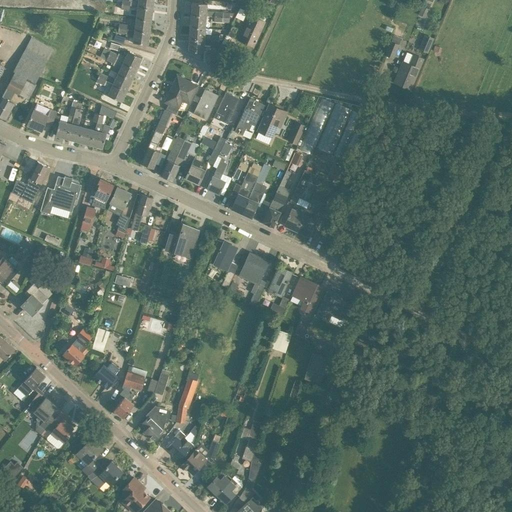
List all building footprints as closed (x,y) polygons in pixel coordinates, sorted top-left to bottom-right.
[(153,9),(154,0),(138,0),(139,0),(137,0),(128,0),(129,1),(123,0),(122,0),(122,5),(130,6),(138,7),(153,9)] [(248,11),(252,0),(243,0),(240,8),(248,11)] [(270,0),(270,1),(266,0),(263,8),(274,12),(277,4),(278,0),(270,0)] [(229,18),(230,13),(223,13),(207,12),(207,4),(192,3),(191,15),(229,18)] [(429,9),(421,6),(418,15),(425,18),(429,9)] [(151,21),(153,9),(138,7),(136,19),(151,21)] [(228,24),(229,18),(191,15),(190,27),(205,28),(206,24),(223,25),(223,24),(228,24)] [(253,47),(264,23),(251,17),(240,41),(253,47)] [(150,33),(151,21),(136,19),(135,31),(150,33)] [(233,26),(228,35),(233,38),(238,28),(233,26)] [(219,40),(219,36),(205,35),(205,28),(190,27),(189,39),(219,42),(219,40)] [(148,45),(150,33),(135,31),(127,29),(118,28),(118,33),(126,35),(126,36),(134,37),(133,43),(148,45)] [(433,38),(424,34),(418,50),(427,53),(433,38)] [(124,44),(126,38),(115,35),(113,41),(124,44)] [(27,98),(53,49),(34,39),(15,74),(14,73),(0,100),(0,116),(6,119),(14,103),(9,101),(14,92),(27,98)] [(219,46),(219,42),(189,39),(188,52),(203,53),(204,46),(219,46)] [(394,58),(399,45),(391,42),(385,55),(394,58)] [(119,52),(121,46),(111,43),(109,49),(119,52)] [(219,62),(227,49),(220,46),(213,59),(219,62)] [(213,59),(217,50),(212,47),(208,57),(213,59)] [(142,58),(128,52),(126,57),(119,53),(118,54),(104,48),(102,53),(137,69),(142,58)] [(132,80),(137,69),(102,53),(100,57),(112,63),(111,65),(120,69),(118,74),(132,80)] [(411,90),(424,59),(413,55),(409,65),(403,62),(394,83),(411,90)] [(127,91),(132,80),(118,74),(116,78),(108,75),(108,76),(100,73),(98,78),(127,91)] [(178,108),(182,100),(189,104),(198,86),(177,76),(165,102),(169,104),(166,110),(176,115),(179,108),(178,108)] [(103,93),(117,100),(122,102),(127,91),(98,78),(96,82),(104,86),(104,85),(106,86),(103,93)] [(207,120),(218,96),(205,89),(193,114),(207,120)] [(228,125),(239,99),(225,93),(216,113),(222,116),(220,121),(228,125)] [(83,128),(78,126),(80,118),(79,118),(81,110),(83,100),(78,99),(77,103),(77,104),(67,139),(79,142),(83,128)] [(250,139),(265,106),(250,99),(235,132),(250,139)] [(77,104),(77,103),(72,102),(67,123),(60,121),(61,117),(55,115),(51,125),(58,127),(56,136),(67,139),(77,104)] [(337,102),(321,148),(335,153),(351,107),(337,102)] [(51,125),(55,115),(57,113),(36,104),(28,125),(42,131),(45,123),(51,125)] [(117,112),(108,108),(102,105),(100,113),(104,115),(114,119),(117,112)] [(272,137),(284,111),(270,105),(258,131),(272,137)] [(167,126),(172,113),(165,110),(159,123),(166,126),(167,126)] [(104,115),(100,113),(99,115),(97,123),(94,131),(95,131),(91,145),(103,149),(107,134),(111,126),(102,123),(104,115)] [(296,145),(305,126),(297,122),(288,141),(296,145)] [(153,168),(160,152),(155,150),(165,128),(158,124),(141,163),(147,166),(146,167),(151,169),(151,167),(153,168)] [(95,131),(94,131),(83,128),(79,142),(91,145),(95,131)] [(201,143),(214,150),(217,143),(205,136),(203,139),(201,143)] [(173,181),(191,143),(178,137),(177,140),(173,139),(168,149),(172,151),(161,176),(173,181)] [(226,140),(220,137),(214,150),(220,153),(220,152),(225,142),(226,140)] [(228,156),(232,146),(225,142),(220,152),(228,156)] [(322,152),(315,148),(312,154),(319,157),(322,152)] [(214,165),(220,153),(214,150),(207,162),(214,165)] [(199,168),(202,162),(194,158),(185,178),(199,185),(206,171),(199,168)] [(220,180),(227,165),(220,161),(213,177),(207,188),(220,194),(226,183),(220,180)] [(32,203),(49,168),(37,162),(37,163),(27,185),(16,180),(12,192),(21,197),(32,203)] [(248,165),(240,162),(237,168),(245,172),(248,165)] [(345,170),(335,165),(329,176),(340,181),(345,170)] [(242,213),(256,183),(255,183),(260,172),(250,168),(241,186),(236,183),(232,191),(238,194),(231,208),(242,213)] [(286,170),(279,185),(284,187),(291,172),(286,170)] [(297,204),(311,173),(310,173),(305,170),(290,202),(295,204),(295,203),(297,204)] [(58,177),(54,190),(47,188),(40,212),(50,215),(53,207),(71,213),(75,199),(77,200),(81,186),(71,183),(72,179),(64,176),(63,179),(58,177)] [(320,180),(314,178),(311,184),(317,186),(320,180)] [(114,185),(100,179),(96,187),(98,188),(94,196),(92,205),(105,209),(106,201),(114,185)] [(262,222),(268,211),(261,208),(261,206),(258,204),(266,188),(256,183),(242,213),(252,218),(262,222)] [(120,216),(121,214),(124,209),(131,194),(117,187),(110,203),(111,203),(107,210),(120,216)] [(280,212),(284,204),(287,198),(276,193),(268,211),(262,222),(267,225),(268,226),(270,227),(272,227),(273,227),(280,212)] [(137,231),(142,214),(148,215),(153,198),(141,195),(130,229),(137,231)] [(297,231),(307,209),(297,204),(295,203),(295,204),(293,209),(292,209),(284,225),(297,231)] [(324,218),(329,207),(323,204),(318,215),(324,218)] [(91,225),(95,210),(87,207),(82,223),(91,225)] [(309,237),(317,220),(312,218),(315,213),(307,209),(297,231),(309,237)] [(121,214),(120,216),(116,225),(119,226),(117,230),(118,230),(116,234),(123,238),(125,234),(130,218),(121,214)] [(190,257),(196,237),(198,231),(182,223),(178,237),(171,235),(166,250),(190,257)] [(147,244),(152,227),(145,225),(140,242),(147,244)] [(36,241),(34,248),(44,252),(47,246),(36,241)] [(230,262),(234,254),(232,253),(234,247),(224,242),(214,265),(227,271),(227,270),(229,270),(222,285),(228,287),(238,266),(230,262)] [(90,266),(92,258),(91,258),(93,249),(85,247),(83,255),(80,255),(78,262),(90,266)] [(67,253),(58,249),(55,256),(64,260),(67,253)] [(260,280),(268,262),(250,254),(239,276),(255,284),(251,292),(254,294),(249,303),(255,307),(266,283),(260,280)] [(15,266),(3,256),(1,259),(0,257),(0,280),(1,282),(15,266)] [(110,263),(101,261),(101,263),(96,261),(95,265),(108,269),(113,271),(114,267),(109,265),(110,263)] [(34,262),(31,268),(37,271),(40,265),(34,262)] [(281,296),(292,273),(282,269),(279,274),(276,273),(272,282),(269,289),(269,291),(281,296)] [(108,283),(111,272),(105,270),(103,278),(101,276),(96,280),(97,282),(96,283),(101,289),(97,292),(103,299),(108,283)] [(129,278),(121,276),(119,282),(127,285),(129,278)] [(309,312),(321,286),(315,284),(314,285),(309,283),(309,282),(301,278),(293,296),(304,301),(301,308),(309,312)] [(264,286),(269,289),(272,282),(267,280),(266,283),(264,286)] [(238,285),(232,282),(229,288),(235,291),(238,285)] [(48,298),(33,284),(24,293),(29,298),(22,305),(32,315),(48,298)] [(343,320),(350,305),(336,298),(338,294),(328,290),(317,316),(328,321),(331,315),(343,320)] [(285,308),(289,299),(283,297),(279,306),(273,303),(269,310),(281,316),(285,308)] [(309,323),(302,320),(295,334),(303,338),(309,323)] [(103,352),(110,332),(98,328),(93,348),(103,352)] [(84,347),(92,337),(83,329),(77,335),(79,337),(63,354),(75,365),(84,355),(89,350),(84,347)] [(285,353),(292,334),(276,329),(270,347),(285,353)] [(0,370),(3,368),(0,366),(0,356),(5,361),(15,349),(0,336),(0,370)] [(323,376),(329,358),(312,353),(305,379),(310,381),(313,373),(323,376)] [(121,371),(114,363),(109,369),(105,365),(96,375),(99,378),(98,379),(100,381),(107,388),(117,378),(116,376),(121,371)] [(141,391),(145,377),(147,371),(129,366),(128,371),(123,385),(141,391)] [(34,389),(46,376),(36,367),(17,388),(26,396),(23,399),(29,404),(31,407),(41,396),(34,389)] [(185,423),(186,409),(199,375),(192,372),(190,378),(189,378),(179,406),(177,415),(176,422),(185,423)] [(162,395),(169,375),(161,373),(154,393),(162,395)] [(293,407),(302,382),(295,379),(286,404),(293,407)] [(123,418),(134,405),(130,401),(135,395),(127,387),(121,394),(125,398),(114,411),(123,418)] [(52,412),(56,407),(46,398),(34,412),(39,416),(37,419),(36,430),(41,434),(46,430),(50,424),(57,415),(52,412)] [(329,418),(333,407),(324,404),(321,415),(329,418)] [(168,423),(171,410),(155,406),(146,415),(147,416),(142,424),(146,429),(143,433),(147,437),(149,435),(154,440),(155,440),(164,431),(163,430),(165,423),(168,423)] [(71,420),(61,411),(57,416),(57,415),(50,424),(55,428),(52,432),(47,438),(47,440),(57,448),(59,448),(70,436),(68,434),(73,428),(68,424),(71,420)] [(255,449),(259,438),(258,438),(263,424),(254,421),(250,429),(244,427),(240,437),(248,440),(242,458),(250,461),(250,460),(254,449),(255,449)] [(176,438),(167,448),(180,460),(190,450),(187,447),(190,443),(185,438),(186,436),(180,431),(174,437),(176,438)] [(102,449),(91,438),(77,453),(87,464),(81,470),(88,476),(99,465),(97,464),(102,458),(98,454),(102,449)] [(210,468),(220,443),(213,440),(212,440),(209,451),(201,444),(196,450),(182,465),(193,475),(204,463),(210,468)] [(257,450),(255,449),(254,449),(250,460),(257,462),(258,460),(261,452),(257,450)] [(23,465),(18,461),(15,464),(11,460),(4,467),(13,476),(23,465)] [(261,463),(257,462),(250,460),(250,461),(251,462),(249,478),(245,490),(233,506),(239,509),(251,492),(261,463)] [(110,485),(122,472),(112,461),(103,470),(99,465),(88,476),(87,477),(99,488),(106,481),(110,485)] [(217,495),(230,480),(225,476),(227,474),(223,469),(208,486),(217,495)] [(29,479),(24,475),(18,485),(24,488),(29,479)] [(133,511),(135,511),(149,498),(139,488),(142,485),(134,478),(125,487),(127,489),(123,493),(127,497),(123,502),(133,511)] [(226,503),(241,487),(237,483),(235,485),(230,480),(217,495),(226,503)] [(54,503),(58,497),(53,493),(48,499),(54,503)] [(257,511),(262,508),(253,497),(237,511),(257,511)] [(169,511),(160,503),(156,507),(151,503),(142,511),(169,511)]
